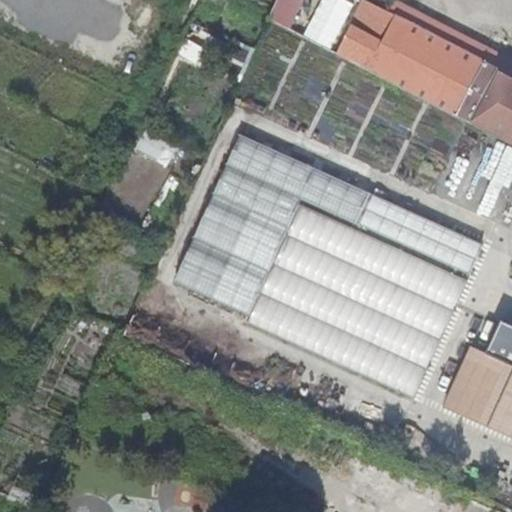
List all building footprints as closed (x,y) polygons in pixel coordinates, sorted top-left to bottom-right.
[(304,0),(276,0),(268,18),(270,19),(291,29),(304,0)] [(321,0),(302,36),(330,51),(355,4),(348,0),(321,0)] [(357,0),(355,4),(330,51),(511,146),(511,76),(425,32),(363,0),(357,0)] [(167,166),(177,147),(141,128),(131,147),(167,166)] [(240,130),(171,280),(414,395),(488,243),(240,130)] [(471,343),(446,398),(511,428),(511,331),(486,319),(474,345),(471,343)]
